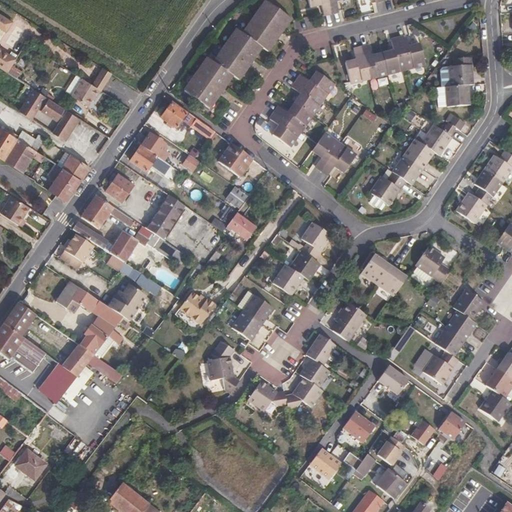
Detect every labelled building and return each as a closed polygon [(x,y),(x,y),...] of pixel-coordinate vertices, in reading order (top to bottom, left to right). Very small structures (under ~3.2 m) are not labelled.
[(325,16),(332,14),(328,0),(308,0),(311,9),(318,7),(317,4),(321,3),(322,5),(325,16)] [(328,0),(332,14),(340,12),(337,2),(336,0),(340,0),(341,1),(343,0),(328,0)] [(267,11),(260,21),(272,29),(275,26),(285,34),(289,28),(287,26),(291,20),(269,3),(264,9),(267,11)] [(257,19),(260,21),(267,11),(264,9),(257,19)] [(12,23),(0,15),(0,68),(7,73),(16,60),(0,49),(0,27),(6,32),(12,23)] [(253,29),(260,21),(257,19),(251,28),(253,29)] [(251,28),(246,34),(262,46),(265,48),(268,51),(273,45),(276,47),(280,41),(269,33),(272,29),(260,21),(253,29),(251,28)] [(272,29),(283,37),(285,34),(275,26),(272,29)] [(280,41),(283,37),(272,29),(269,33),(280,41)] [(231,47),(242,56),(245,52),(256,61),(260,54),(257,52),(262,46),(246,34),(239,30),(235,35),(238,38),(231,47)] [(235,35),(228,45),(231,47),(238,38),(235,35)] [(400,37),(408,69),(427,64),(421,43),(414,45),(415,48),(412,49),(411,46),(408,35),(400,37)] [(389,74),(408,69),(400,37),(392,39),(395,50),(395,53),(391,54),(391,51),(383,53),(389,74)] [(231,47),(228,45),(222,54),(224,56),(231,47)] [(362,47),(370,79),(389,74),(383,53),(375,55),(376,58),(373,59),(372,56),(369,45),(362,47)] [(242,56),(231,47),(224,56),(222,54),(216,62),(232,74),(235,76),(238,78),(243,71),(246,74),(250,68),(239,59),(242,56)] [(353,84),(370,79),(362,47),(354,49),(357,60),(358,63),(355,64),(354,60),(347,62),(353,84)] [(242,56),(253,64),(256,61),(245,52),(242,56)] [(250,68),(253,64),(242,56),(239,59),(250,68)] [(201,75),(213,84),(216,80),(227,88),(231,83),(228,80),(232,74),(216,62),(210,57),(205,64),(208,66),(201,75)] [(205,64),(198,73),(201,75),(208,66),(205,64)] [(449,67),(451,87),(468,86),(474,86),(472,65),(449,67)] [(101,68),(96,76),(104,82),(110,73),(101,68)] [(246,74),(243,71),(238,78),(241,80),(246,74)] [(194,84),(201,75),(198,73),(191,82),(194,84)] [(298,84),(323,102),(334,87),(317,74),(313,80),(315,81),(313,84),(311,83),(303,77),(298,84)] [(210,87),(213,84),(201,75),(194,84),(191,82),(186,89),(209,106),(214,99),(217,101),(221,96),(210,87)] [(99,91),(104,82),(96,76),(90,85),(97,90),(99,91)] [(90,85),(81,80),(70,97),(86,107),(97,90),(90,85)] [(216,80),(213,84),(224,92),(227,88),(216,80)] [(224,92),(213,84),(210,87),(221,96),(224,92)] [(323,102),(298,84),(294,90),(302,96),(304,97),(302,100),(300,98),(295,105),(312,117),(323,102)] [(470,105),(468,86),(451,87),(445,88),(446,91),(437,91),(438,108),(470,105)] [(77,118),(31,89),(27,96),(22,104),(33,111),(36,108),(41,100),(44,101),(39,110),(55,120),(60,112),(63,114),(58,122),(56,125),(68,132),(77,118)] [(217,101),(214,99),(209,106),(212,108),(217,101)] [(44,101),(41,100),(36,108),(39,110),(44,101)] [(186,113),(171,102),(161,117),(168,122),(167,124),(171,127),(173,126),(176,127),(186,113)] [(33,111),(22,104),(17,111),(29,119),(33,111)] [(301,133),(312,117),(295,105),(290,111),(293,113),(290,116),(288,114),(280,108),(275,114),(301,133)] [(63,114),(60,112),(55,120),(58,122),(63,114)] [(290,148),(301,133),(275,114),(271,120),(279,127),(282,129),(280,131),(277,129),(273,136),(290,148)] [(467,122),(457,115),(452,122),(462,129),(467,122)] [(214,138),(217,135),(194,118),(190,125),(209,138),(211,136),(214,138)] [(443,132),(450,137),(456,128),(449,123),(443,132)] [(68,132),(56,125),(51,132),(63,140),(68,132)] [(452,138),(450,137),(443,132),(442,130),(434,125),(421,143),(435,153),(439,156),(452,138)] [(0,159),(4,162),(19,139),(0,127),(0,159)] [(23,132),(19,139),(31,148),(36,140),(23,132)] [(140,146),(156,156),(164,162),(167,157),(169,155),(161,150),(163,146),(156,141),(157,139),(148,133),(140,146)] [(315,168),(321,172),(340,146),(326,135),(318,145),(312,153),(318,157),(320,155),(322,157),(320,160),(315,168)] [(31,148),(35,150),(43,139),(39,136),(36,140),(31,148)] [(36,151),(35,150),(31,148),(19,139),(4,162),(21,174),(32,156),(36,151)] [(423,169),(435,153),(421,143),(416,140),(405,156),(423,169)] [(242,152),(230,144),(219,161),(239,175),(251,158),(242,152)] [(156,156),(140,146),(139,145),(129,161),(147,173),(153,165),(151,164),(154,159),(156,156)] [(340,146),(321,172),(327,176),(333,168),(334,166),(338,168),(336,170),(342,175),(356,157),(340,146)] [(493,155),(483,169),(501,182),(511,166),(511,155),(504,150),(498,158),(493,155)] [(45,156),(36,151),(32,156),(42,162),(45,156)] [(203,154),(200,151),(197,156),(194,159),(199,163),(204,166),(210,159),(203,154)] [(63,168),(81,179),(89,167),(70,156),(63,168)] [(163,165),(165,162),(164,162),(156,156),(154,159),(163,165)] [(412,186),(423,169),(405,156),(393,173),(406,182),(412,186)] [(167,157),(164,162),(165,162),(171,166),(177,170),(179,172),(182,167),(167,157)] [(199,164),(189,157),(184,164),(194,171),(199,164)] [(166,172),(171,166),(165,162),(163,165),(161,168),(166,172)] [(81,179),(63,168),(56,163),(50,174),(55,178),(48,191),(65,202),(81,179)] [(166,188),(177,170),(171,166),(166,172),(159,183),(166,188)] [(116,175),(128,182),(132,175),(120,168),(116,175)] [(486,204),(501,182),(483,169),(473,184),(478,187),(473,195),(486,204)] [(389,207),(406,182),(393,173),(387,181),(382,177),(370,194),(389,207)] [(132,186),(117,175),(106,192),(121,202),(132,186)] [(249,197),(234,187),(230,193),(244,204),(249,197)] [(486,204),(473,195),(468,192),(455,210),(474,222),(486,204)] [(185,206),(166,193),(144,226),(155,234),(163,239),(180,214),(185,206)] [(30,208),(13,196),(1,215),(18,225),(30,208)] [(110,211),(111,208),(94,197),(81,217),(98,228),(110,211)] [(111,208),(110,211),(131,225),(135,220),(112,206),(111,208)] [(255,228),(235,214),(226,228),(234,234),(235,232),(247,241),(255,228)] [(111,254),(123,263),(137,241),(134,238),(123,231),(113,245),(77,222),(72,230),(111,254)] [(511,224),(509,222),(497,241),(511,252),(511,224)] [(301,253),(314,262),(331,238),(312,224),(300,241),(306,245),(301,253)] [(149,243),(155,234),(144,226),(142,225),(134,238),(137,241),(147,246),(149,243)] [(155,234),(149,243),(167,255),(173,246),(163,239),(155,234)] [(93,247),(74,236),(63,252),(82,264),(93,247)] [(446,256),(429,244),(416,263),(442,282),(451,269),(442,262),(446,256)] [(180,251),(173,246),(167,255),(174,260),(180,251)] [(82,264),(63,252),(59,258),(79,270),(82,264)] [(314,262),(301,253),(290,269),(303,278),(308,281),(319,265),(314,262)] [(123,263),(111,254),(105,264),(118,272),(119,269),(123,263)] [(362,273),(378,284),(391,265),(375,254),(362,273)] [(129,276),(133,269),(123,263),(119,269),(129,276)] [(303,278),(290,269),(284,265),(271,284),(290,296),(303,278)] [(407,276),(391,265),(378,284),(394,296),(407,276)] [(140,274),(133,269),(129,276),(136,280),(140,274)] [(177,297),(140,274),(136,280),(135,281),(172,305),(177,297)] [(90,312),(98,300),(84,291),(70,281),(56,301),(65,308),(71,299),(90,312)] [(84,291),(98,300),(124,317),(140,293),(130,287),(126,294),(123,298),(118,306),(102,296),(105,292),(90,282),(84,291)] [(459,310),(472,319),(481,307),(484,301),(474,293),(467,289),(454,307),(459,310)] [(178,307),(194,320),(209,301),(206,298),(203,302),(197,297),(190,292),(178,307)] [(206,298),(200,294),(197,297),(203,302),(206,298)] [(241,313),(260,326),(271,310),(253,297),(241,313)] [(90,325),(111,338),(117,329),(125,318),(124,317),(98,300),(90,312),(96,316),(90,325)] [(209,301),(194,320),(199,324),(214,304),(209,301)] [(360,309),(349,301),(336,320),(341,323),(335,331),(349,341),(368,314),(360,309)] [(17,304),(3,324),(44,354),(47,356),(53,347),(26,328),(35,316),(17,304)] [(446,327),(465,340),(477,323),(472,319),(459,310),(446,327)] [(260,326),(241,313),(230,329),(249,342),(260,326)] [(30,372),(44,354),(3,324),(0,327),(0,354),(6,359),(9,357),(30,372)] [(98,357),(111,338),(90,325),(84,334),(86,335),(80,345),(92,353),(98,357)] [(402,354),(415,330),(407,326),(395,350),(402,354)] [(435,343),(446,351),(453,356),(465,340),(446,327),(435,343)] [(117,329),(111,338),(116,342),(120,344),(126,335),(117,329)] [(311,359),(322,366),(337,345),(320,333),(310,348),(305,355),(311,359)] [(116,342),(111,338),(98,357),(105,361),(116,342)] [(234,350),(220,340),(211,354),(212,359),(207,360),(211,380),(222,378),(224,389),(230,393),(240,380),(233,375),(230,356),(234,350)] [(80,345),(78,344),(69,356),(83,366),(92,353),(80,345)] [(459,360),(453,356),(446,351),(440,359),(434,355),(423,371),(442,384),(459,360)] [(511,356),(507,353),(496,369),(511,380),(511,356)] [(83,366),(69,356),(61,367),(74,377),(83,366)] [(322,366),(311,359),(300,374),(305,377),(319,387),(330,372),(322,366)] [(61,367),(52,360),(24,397),(46,413),(47,414),(57,399),(74,377),(61,367)] [(385,385),(391,389),(398,395),(409,380),(390,365),(379,379),(385,385)] [(484,386),(492,392),(503,399),(511,386),(511,380),(496,369),(484,386)] [(293,394),(285,396),(287,404),(288,411),(297,410),(303,401),(312,407),(324,390),(319,387),(305,377),(293,394)] [(20,394),(0,378),(0,390),(15,401),(20,394)] [(279,406),(287,404),(285,396),(284,391),(276,392),(260,381),(247,398),(263,410),(270,400),(279,406)] [(509,404),(503,399),(492,392),(479,410),(496,422),(509,404)] [(377,425),(356,410),(344,426),(365,441),(377,425)] [(466,424),(451,413),(438,430),(448,438),(453,441),(466,424)] [(417,422),(409,416),(397,433),(405,439),(417,422)] [(434,430),(422,421),(420,424),(412,437),(422,445),(430,435),(434,430)] [(400,452),(387,443),(377,456),(390,466),(400,452)] [(14,454),(4,446),(0,451),(0,453),(9,461),(14,454)] [(310,464),(330,478),(342,462),(321,447),(310,464)] [(45,465),(26,452),(15,466),(34,481),(45,465)] [(375,461),(367,455),(354,473),(362,478),(375,461)] [(438,476),(445,466),(442,465),(434,477),(436,478),(438,476)] [(445,466),(438,476),(440,477),(447,467),(445,466)] [(404,484),(387,471),(375,487),(393,500),(404,484)] [(144,511),(150,505),(137,495),(122,484),(102,510),(105,511),(110,505),(119,511),(144,511)] [(371,494),(364,489),(360,496),(366,500),(371,494)] [(84,499),(79,494),(76,497),(69,507),(75,511),(84,499)] [(372,511),(380,501),(371,494),(366,500),(364,503),(362,502),(359,507),(361,508),(358,511),(372,511)] [(511,511),(511,500),(503,494),(501,497),(490,511),(511,511)]
